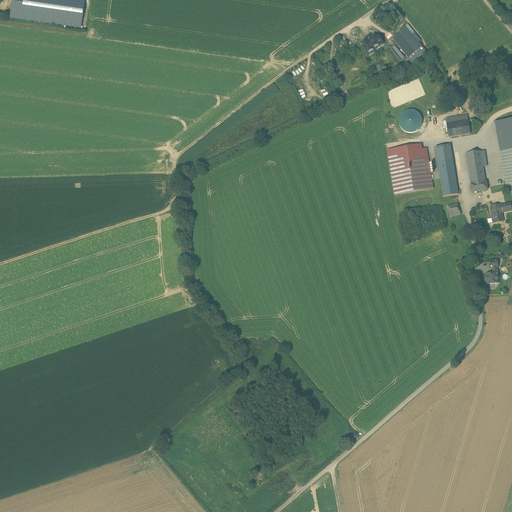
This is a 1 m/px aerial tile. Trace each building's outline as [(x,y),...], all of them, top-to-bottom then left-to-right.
[(416,40),(419,38),(409,26),(406,28),(416,40)] [(416,40),(406,28),(393,39),(409,58),(422,47),(416,40)] [(373,39),(369,42),(373,49),(374,49),(373,48),(378,45),(379,46),(383,43),(378,35),(373,39)] [(373,49),(369,42),(363,45),(368,53),(374,50),(373,49)] [(405,58),(395,46),(391,50),(401,62),(405,58)] [(422,47),(409,58),(412,63),(426,52),(422,47)] [(399,131),(420,132),(421,111),(401,110),(399,131)] [(511,119),(495,123),(500,152),(504,152),(511,150),(511,119)] [(468,120),(447,123),(449,137),(470,133),(468,120)] [(388,150),(395,195),(433,189),(427,149),(422,149),(421,145),(388,150)] [(450,145),(435,147),(443,197),(458,194),(450,145)] [(471,180),(485,178),(483,167),(487,166),(484,151),(466,154),(471,180)] [(506,185),(509,185),(504,152),(500,152),(506,185)] [(485,178),(471,180),(471,184),(472,192),(488,190),(486,182),(485,178)] [(458,204),(448,206),(450,217),(461,214),(458,204)] [(510,204),(491,207),(494,223),(503,221),(501,213),(507,212),(507,210),(511,209),(510,204)] [(487,280),(488,284),(498,283),(497,268),(493,268),(493,274),(487,274),(487,277),(487,280)]
